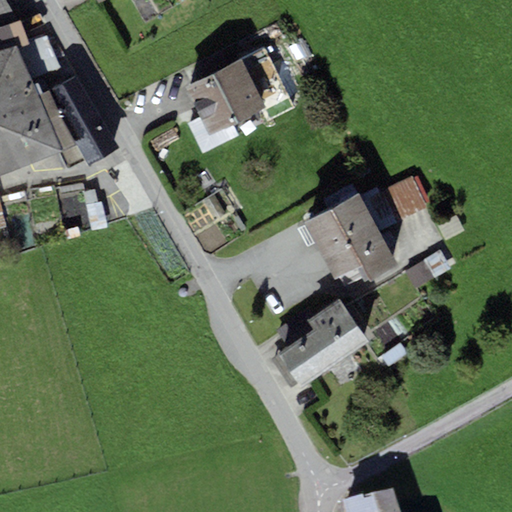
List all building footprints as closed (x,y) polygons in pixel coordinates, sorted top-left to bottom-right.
[(29,35),(21,14),(0,21),(0,40),(17,34),(19,39),(29,35)] [(47,32),(21,43),(35,74),(61,63),(47,32)] [(0,103),(41,89),(39,85),(35,74),(21,43),(19,39),(17,34),(0,40),(0,103)] [(275,114),(296,103),(266,43),(245,54),(267,97),(260,100),(269,117),(275,114)] [(204,112),(210,125),(232,114),(260,100),(267,97),(245,54),(242,48),(186,76),(204,112)] [(120,139),(76,68),(39,85),(41,89),(64,141),(79,136),(90,158),(120,139)] [(0,165),(64,141),(41,89),(0,103),(0,165)] [(189,119),(205,150),(240,132),(232,114),(210,125),(204,112),(189,119)] [(367,196),(383,225),(428,202),(413,173),(381,189),(378,184),(365,190),(367,196)] [(365,190),(358,179),(304,209),(345,283),(399,253),(383,225),(367,196),(365,190)] [(432,277),(421,260),(406,269),(417,287),(432,277)] [(303,377),(370,330),(340,288),(308,310),(314,318),(279,343),(303,377)] [(341,503),(343,511),(401,511),(395,489),(341,503)]
